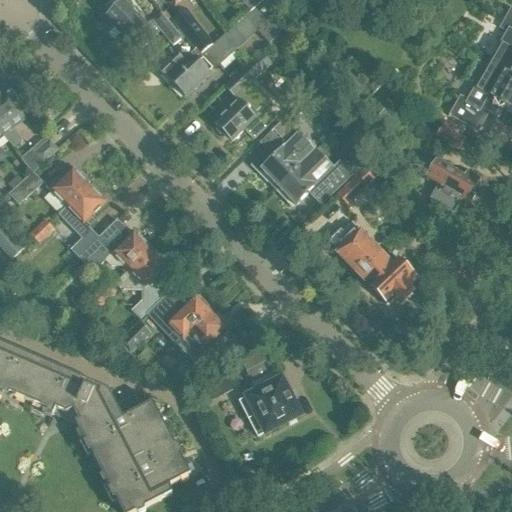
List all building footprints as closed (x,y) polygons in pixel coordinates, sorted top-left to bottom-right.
[(239,0),(240,0),(247,9),(251,14),(256,9),(263,3),(265,1),(263,0),(239,0)] [(181,59),(163,76),(181,94),(184,98),(213,71),(214,72),(257,33),(269,46),(288,27),(271,8),(265,1),(263,3),(256,9),(251,14),(214,46),(201,58),(196,52),(184,63),(181,59)] [(147,27),(123,3),(107,20),(140,53),(161,33),(172,47),(182,40),(162,15),(147,27)] [(489,69),(511,82),(511,11),(499,30),(511,37),(502,55),(498,53),(489,69)] [(188,25),(179,31),(185,39),(196,52),(201,58),(214,46),(193,20),(188,25)] [(260,53),(224,89),(235,100),(252,84),(272,65),(271,65),(260,53)] [(503,107),(511,112),(511,82),(489,69),(478,63),(469,78),(476,82),(466,100),(461,98),(450,118),(475,133),(486,113),(496,119),(503,107)] [(371,96),(380,88),(364,70),(355,79),(371,96)] [(238,102),(214,125),(232,143),(245,131),(254,141),(278,118),(268,107),(265,105),(269,101),(252,84),(236,99),(238,102)] [(0,131),(4,137),(6,138),(14,149),(22,142),(13,130),(25,120),(14,106),(20,102),(11,91),(4,97),(0,92),(0,131)] [(270,182),(278,190),(316,152),(313,150),(316,147),(304,135),(301,138),(285,121),(259,145),(266,152),(251,167),(258,174),(260,172),(263,174),(260,176),(268,184),(270,182)] [(437,138),(459,152),(466,140),(445,127),(437,138)] [(32,151),(22,160),(33,174),(59,152),(50,142),(45,139),(32,151)] [(295,207),(308,194),(333,169),(316,152),(278,190),(284,196),(282,199),(291,207),(293,205),(295,207)] [(333,169),(308,194),(321,207),(353,176),(340,162),(333,169)] [(433,168),(427,178),(439,185),(430,200),(442,207),(454,214),(460,204),(466,207),(470,200),(474,200),(477,194),(475,190),(481,181),(467,173),(464,179),(439,165),(436,163),(433,168)] [(348,207),(379,177),(367,165),(337,196),(348,207)] [(58,180),(49,189),(68,209),(91,187),(88,184),(90,183),(83,176),(81,177),(74,170),(61,183),(58,180)] [(9,196),(19,206),(43,185),(34,175),(9,196)] [(68,209),(61,217),(84,240),(92,232),(89,229),(95,223),(98,221),(96,220),(94,218),(108,204),(100,196),(101,195),(94,188),(93,189),(91,187),(68,209)] [(48,237),(55,230),(46,222),(39,229),(41,230),(48,237)] [(25,251),(0,223),(0,248),(12,262),(25,251)] [(337,236),(329,243),(336,250),(334,252),(359,277),(381,255),(358,231),(352,225),(343,234),(341,232),(337,236)] [(48,237),(41,230),(39,229),(32,236),(41,244),(48,237)] [(86,255),(81,259),(88,266),(90,268),(100,257),(107,263),(112,269),(125,268),(129,273),(152,251),(150,249),(150,245),(145,241),(141,241),(135,234),(126,243),(120,248),(114,241),(106,249),(99,242),(86,255)] [(129,273),(116,287),(123,294),(126,291),(127,291),(145,291),(144,304),(141,307),(149,314),(168,296),(154,282),(159,277),(168,268),(160,260),(160,256),(156,251),(152,251),(129,273)] [(381,255),(359,277),(388,307),(397,298),(403,304),(414,294),(408,288),(418,279),(400,261),(393,267),(381,255)] [(110,302),(117,295),(107,285),(100,292),(101,293),(110,302)] [(110,302),(101,293),(100,292),(93,299),(102,309),(110,302)] [(170,295),(149,316),(179,346),(183,342),(184,344),(185,343),(213,314),(212,313),(211,309),(207,304),(203,304),(197,297),(185,309),(170,295)] [(179,346),(178,347),(195,365),(199,361),(210,372),(248,352),(240,343),(227,356),(216,344),(230,331),(222,324),(222,319),(218,315),(213,314),(191,337),(185,343),(184,344),(183,342),(179,346)] [(387,325),(377,336),(385,344),(396,333),(387,325)] [(140,326),(120,346),(131,358),(152,338),(140,326)] [(108,392),(0,345),(0,391),(52,414),(52,416),(53,417),(55,411),(66,415),(73,411),(79,422),(75,424),(121,511),(139,511),(172,495),(170,487),(190,476),(153,404),(123,419),(108,392)] [(176,364),(169,356),(159,364),(167,373),(176,364)] [(281,382),(270,362),(250,372),(261,393),(239,404),(257,440),(300,418),(294,408),(297,407),(288,391),(286,392),(281,382)]
